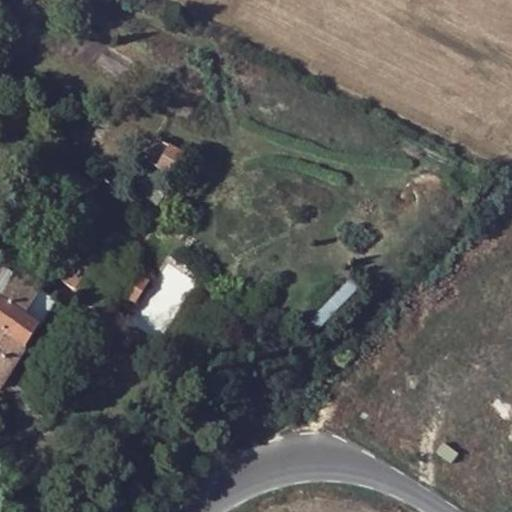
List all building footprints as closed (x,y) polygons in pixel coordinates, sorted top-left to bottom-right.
[(106,146),(81,131),(77,140),(101,156),(106,146)] [(142,160),(171,176),(183,154),(154,138),(142,160)] [(115,199),(87,176),(83,183),(75,178),(87,159),(65,146),(53,164),(44,177),(106,215),(115,199)] [(115,199),(106,215),(117,222),(126,206),(115,199)] [(74,262),(61,281),(87,297),(99,278),(113,257),(125,238),(99,221),(87,240),(84,238),(71,260),(74,262)] [(148,279),(113,257),(99,278),(133,301),(148,279)] [(16,271),(41,287),(46,278),(22,263),(16,271)] [(13,276),(0,267),(0,381),(7,371),(21,349),(51,301),(37,292),(13,276)] [(36,358),(21,349),(7,371),(22,380),(36,358)]
